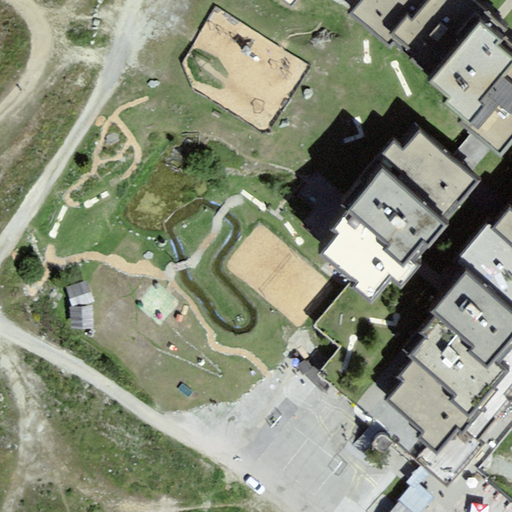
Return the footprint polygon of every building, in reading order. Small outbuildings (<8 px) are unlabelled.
[(511,33),(471,0),(356,0),(349,9),(505,135),(511,127),(511,33)] [(412,131),(320,249),(382,297),(474,179),(412,131)] [(511,207),(494,229),(511,244),(511,207)] [(420,349),(386,392),(443,438),(511,352),(511,301),(470,268),(411,342),(420,349)] [(511,511),(511,497),(475,471),(466,482),(451,471),(438,488),(436,486),(416,511),(511,511)] [(412,511),(431,489),(414,475),(384,511),(412,511)]
